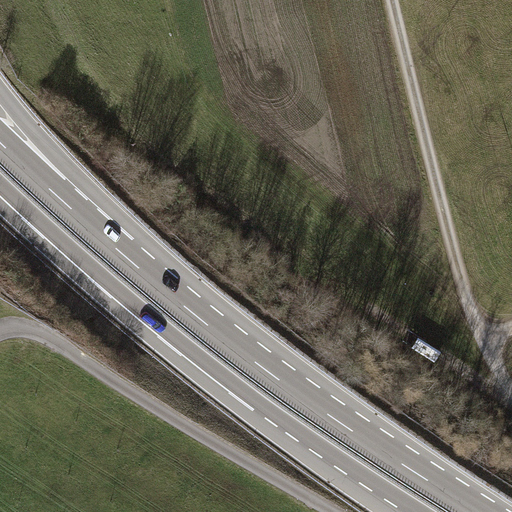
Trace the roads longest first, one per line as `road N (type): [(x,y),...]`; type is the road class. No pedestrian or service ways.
road 1 (trunk): [(478,511),(190,312),(0,141)]
road 2 (trunk): [(0,184),(188,349),(419,511)]
road 3 (track): [(511,393),(463,293),(394,0)]
road 4 (track): [(0,331),(47,336),(333,511)]
